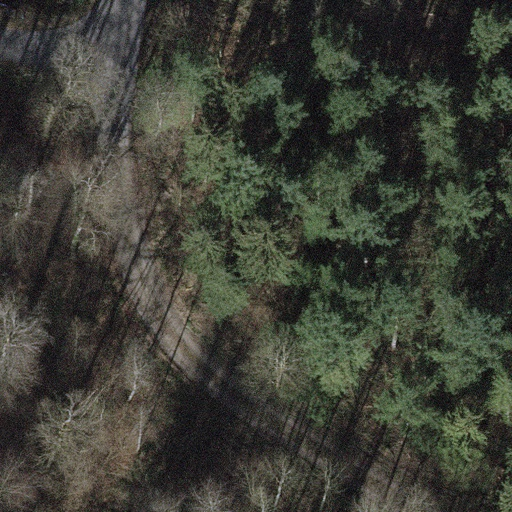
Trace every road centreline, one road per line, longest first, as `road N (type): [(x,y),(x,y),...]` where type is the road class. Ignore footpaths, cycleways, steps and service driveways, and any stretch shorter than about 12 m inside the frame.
road 1 (track): [(117,69),(113,148),(132,261),(177,336),(241,401),(427,511)]
road 2 (unclassified): [(117,69),(0,39)]
